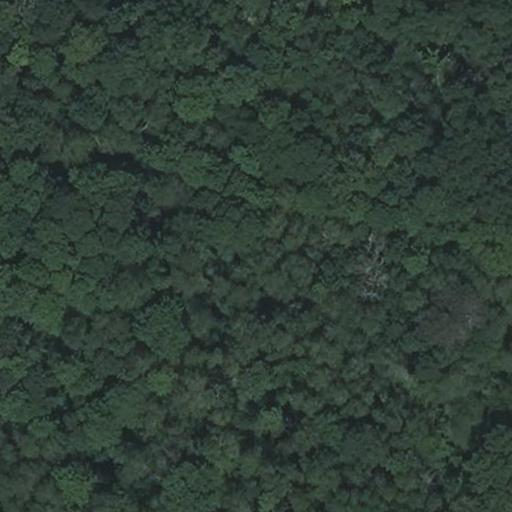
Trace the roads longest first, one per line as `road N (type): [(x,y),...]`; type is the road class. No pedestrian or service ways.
road 1 (unknown): [(511,289),(0,159)]
road 2 (unknown): [(511,339),(446,458),(450,511)]
